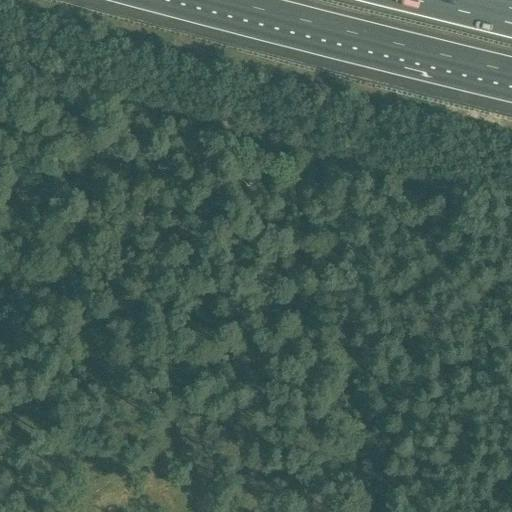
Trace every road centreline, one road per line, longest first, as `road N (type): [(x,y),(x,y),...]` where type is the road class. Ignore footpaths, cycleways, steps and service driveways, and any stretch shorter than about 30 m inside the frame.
road 1 (motorway): [(180,0),(511,83)]
road 2 (track): [(346,345),(373,511)]
